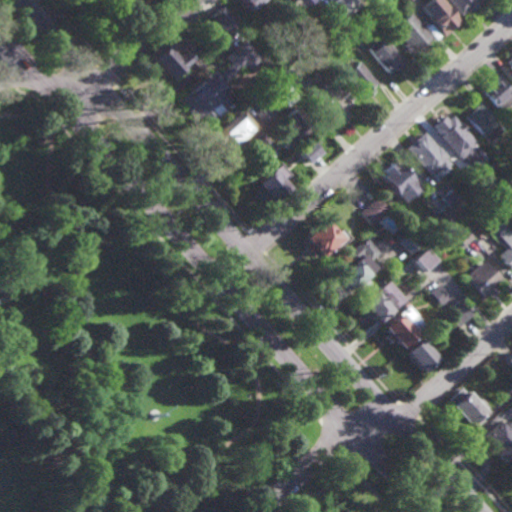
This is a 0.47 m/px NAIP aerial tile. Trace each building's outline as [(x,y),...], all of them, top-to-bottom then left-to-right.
[(131,0),(133,2),(123,10),(117,3),(116,3),(113,0),(131,0)] [(259,0),(247,11),(245,8),(241,11),(234,2),(236,0),(259,0)] [(332,21),(321,6),(328,0),(350,0),(354,4),(332,21)] [(369,9),(366,5),(372,0),(375,4),(369,9)] [(477,0),(478,1),(465,12),(463,10),(457,15),(443,0),(477,0)] [(439,3),(440,3),(457,22),(440,36),(423,17),(428,13),(426,10),(437,1),(439,3)] [(220,34),(205,17),(219,5),(234,22),(220,34)] [(406,13),(407,11),(429,37),(423,42),(423,43),(418,48),(417,47),(411,52),(409,51),(407,53),(400,46),(404,43),(390,26),(400,17),(393,9),(399,5),(406,13)] [(354,44),(344,30),(353,24),(363,37),(354,44)] [(247,73),(242,66),(236,71),(235,70),(222,81),(226,85),(220,90),(230,101),(223,108),(219,111),(221,112),(215,118),(214,117),(205,125),(196,115),(190,120),(184,114),(179,108),(174,102),(186,91),(184,88),(195,78),(197,80),(201,75),(202,76),(205,73),(206,74),(212,69),(216,74),(228,63),(223,56),(242,39),(261,60),(247,73)] [(396,56),(397,55),(403,62),(393,70),(391,68),(385,74),(367,52),(368,51),(365,47),(373,41),(376,44),(382,39),(396,56)] [(173,57),(182,50),(189,59),(180,66),(181,66),(166,78),(163,75),(160,77),(150,65),(152,63),(148,58),(163,45),(173,57)] [(374,82),(368,87),(372,91),(362,99),(341,74),(345,71),(343,68),(348,64),(350,66),(356,61),(374,82)] [(286,82),(278,73),(289,63),(297,72),(286,82)] [(286,106),(268,83),(279,74),(297,97),(286,106)] [(338,91),(343,87),(352,97),(346,102),(348,105),(343,109),(348,115),(332,128),(320,113),(319,114),(311,104),(313,103),(305,94),(327,77),(338,91)] [(511,99),(500,110),(495,104),(492,107),(478,91),(495,77),(508,92),(507,93),(511,98),(511,99)] [(486,143),(481,137),(480,137),(463,117),(478,104),(496,124),(495,125),(500,130),(486,143)] [(294,142),(293,142),(287,146),(282,150),(275,142),(281,138),(279,136),(285,132),(282,128),(288,123),(283,117),(296,106),(312,126),(308,129),(308,132),(304,135),(300,135),(296,139),(296,140),(294,142)] [(223,157),(215,147),(219,144),(216,142),(212,145),(204,136),(236,109),(254,131),(223,157)] [(455,122),(457,120),(464,130),(463,131),(472,141),(469,144),(472,148),(465,155),(463,153),(457,158),(454,156),(454,157),(432,131),(433,130),(429,126),(441,116),(445,119),(450,115),(455,122)] [(261,150),(252,139),(263,130),(272,142),(261,150)] [(434,147),(435,146),(444,157),(444,158),(448,164),(439,171),(437,168),(428,176),(425,173),(424,174),(401,148),(421,131),(434,147)] [(305,163),(319,152),(308,140),(295,151),(305,163)] [(284,170),(285,169),(287,171),(285,173),(286,174),(279,180),(285,187),(268,201),(265,197),(261,200),(253,192),(257,188),(253,183),(269,169),(270,169),(278,163),(284,170)] [(390,167),(394,163),(416,191),(409,197),(407,195),(397,203),(377,178),(381,175),(378,171),(388,163),(390,167)] [(479,195),(466,180),(480,168),(493,183),(479,195)] [(449,210),(439,198),(449,189),(459,201),(449,210)] [(367,226),(356,212),(375,197),(386,211),(367,226)] [(442,227),(431,214),(443,205),(453,217),(442,227)] [(317,257),(312,252),(308,255),(301,248),(305,244),(301,239),(321,220),(324,224),(322,225),(335,240),(317,257)] [(511,266),(507,271),(494,256),(502,250),(487,232),(498,222),(511,238),(511,266)] [(406,253),(391,236),(400,228),(415,245),(406,253)] [(461,248),(452,237),(462,228),(471,239),(461,248)] [(363,262),(357,255),(348,262),(343,255),(361,239),(374,254),(363,262)] [(368,269),(361,275),(362,277),(359,279),(364,285),(356,292),(351,286),(343,293),(342,292),(340,294),(333,286),(336,284),(331,278),(333,276),(329,272),(339,264),(342,268),(356,256),(368,269)] [(496,281),(490,286),(494,290),(486,297),(483,293),(478,297),(461,277),(466,272),(463,269),(470,263),(473,266),(476,262),(478,265),(481,262),(496,281)] [(398,300),(391,307),(372,324),(356,306),(375,288),(376,289),(383,283),(398,300)] [(442,311),(426,293),(435,285),(451,303),(442,311)] [(469,314),(455,327),(442,313),(456,300),(469,314)] [(420,326),(410,334),(411,336),(394,351),(388,344),(386,346),(379,337),(381,336),(376,330),(393,316),(404,307),(420,326)] [(431,331),(432,329),(434,332),(433,333),(435,336),(427,343),(428,344),(426,346),(430,350),(425,354),(431,361),(416,374),(399,355),(429,328),(431,331)] [(511,373),(511,374),(501,363),(511,353),(511,373)] [(460,397),(462,395),(470,404),(475,400),(483,408),(478,413),(479,415),(475,418),(478,422),(467,432),(464,428),(462,429),(457,422),(453,426),(447,419),(451,416),(445,410),(449,407),(445,401),(455,392),(460,397)] [(483,452),(487,448),(479,439),(496,424),(497,425),(503,420),(511,429),(505,434),(507,437),(511,433),(511,455),(499,467),(490,456),(492,454),(491,452),(486,456),(483,452)]
